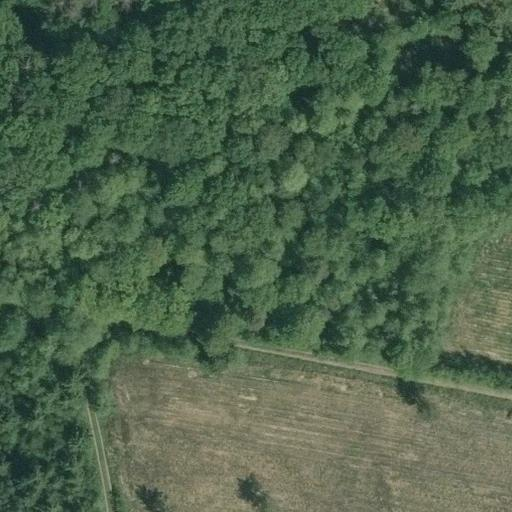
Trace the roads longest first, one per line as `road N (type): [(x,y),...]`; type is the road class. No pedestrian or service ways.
road 1 (track): [(511,392),(116,321)]
road 2 (track): [(116,321),(93,332),(81,379),(106,511)]
